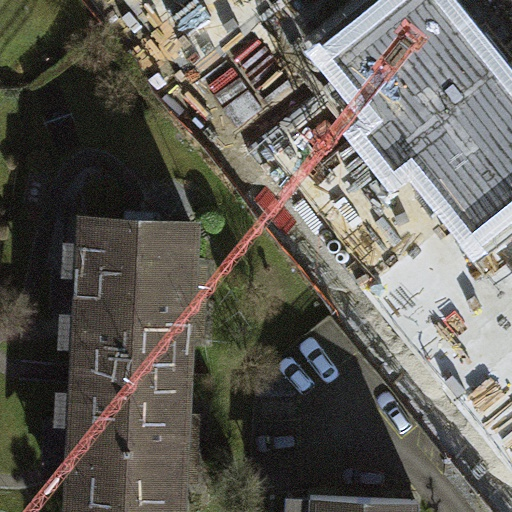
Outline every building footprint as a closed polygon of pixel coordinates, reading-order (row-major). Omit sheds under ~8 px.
[(474,246),(511,214),(511,78),(447,0),(394,0),(321,60),(373,124),(356,137),(393,182),(410,168),(474,246)] [(195,219),(72,213),(65,364),(188,370),(195,219)] [(181,511),(188,370),(65,364),(57,511),(181,511)] [(511,427),(501,434),(511,453),(511,427)] [(309,511),(418,511),(419,493),(311,489),(309,511)]
